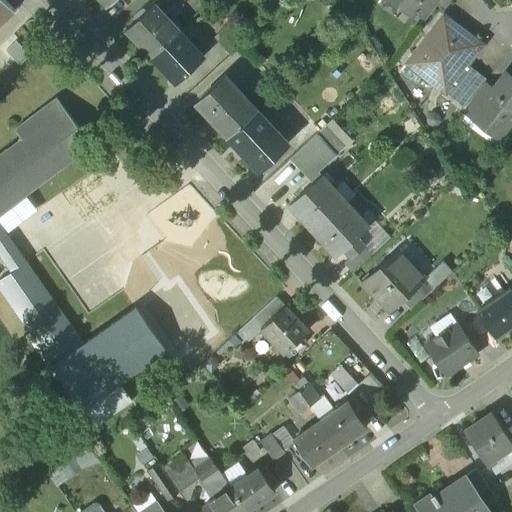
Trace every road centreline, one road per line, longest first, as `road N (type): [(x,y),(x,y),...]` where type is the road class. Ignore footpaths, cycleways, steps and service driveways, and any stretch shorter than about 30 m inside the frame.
road 1 (residential): [(442,420),(42,0)]
road 2 (residential): [(442,420),(308,511)]
